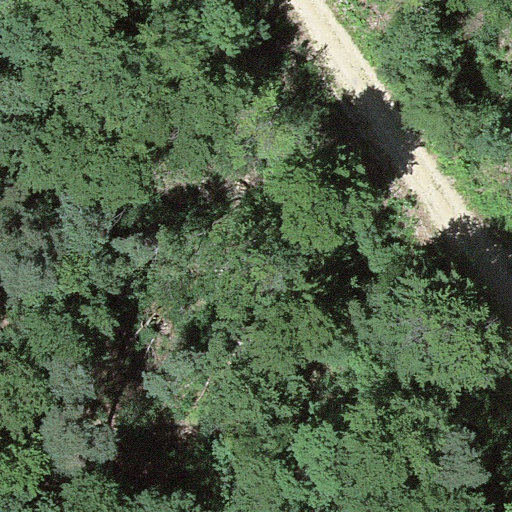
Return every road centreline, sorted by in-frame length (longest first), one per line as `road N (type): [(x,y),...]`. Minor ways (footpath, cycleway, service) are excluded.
road 1 (track): [(296,0),(511,327)]
road 2 (track): [(89,511),(0,306)]
